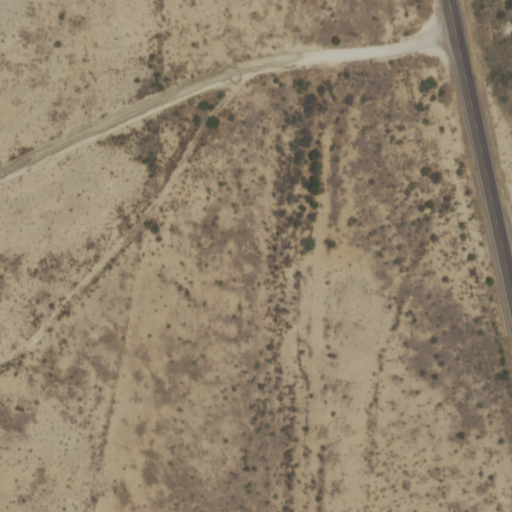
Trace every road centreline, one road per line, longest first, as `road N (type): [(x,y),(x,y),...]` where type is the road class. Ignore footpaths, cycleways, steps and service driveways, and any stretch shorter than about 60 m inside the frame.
road 1 (track): [(511,27),(421,43),(306,45),(263,62),(202,129),(145,218),(31,343),(0,366)]
road 2 (secondary): [(511,289),(448,0)]
